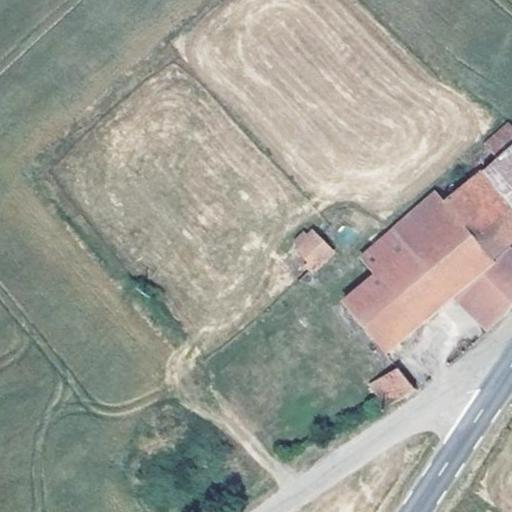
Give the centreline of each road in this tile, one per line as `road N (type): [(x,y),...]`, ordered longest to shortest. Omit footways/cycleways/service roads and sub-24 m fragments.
road 1 (residential): [(285,511),(437,410),(500,391)]
road 2 (secondary): [(500,391),(419,511)]
